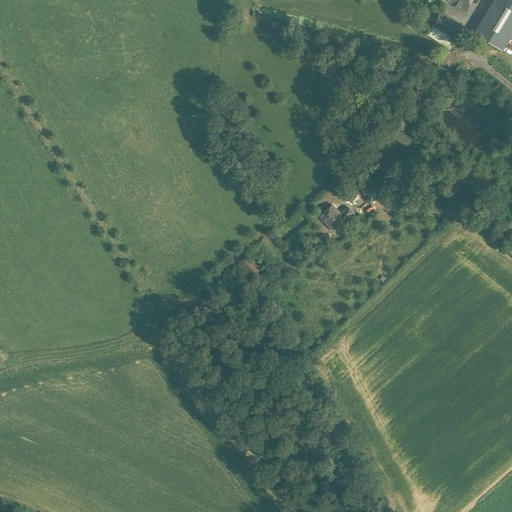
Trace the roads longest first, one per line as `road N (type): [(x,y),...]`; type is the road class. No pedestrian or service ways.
road 1 (track): [(0,53),(169,315)]
road 2 (track): [(169,315),(132,340),(0,365)]
road 3 (track): [(169,315),(263,235)]
